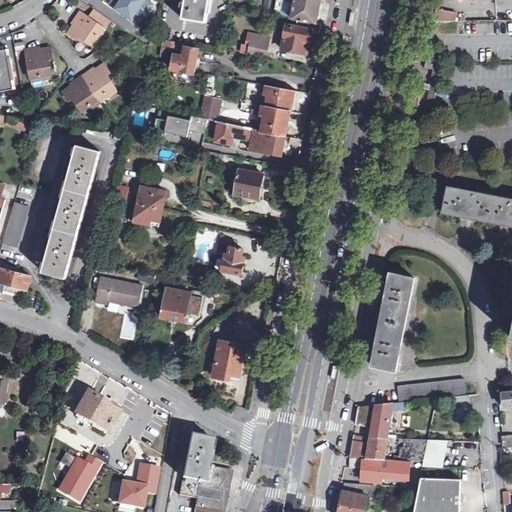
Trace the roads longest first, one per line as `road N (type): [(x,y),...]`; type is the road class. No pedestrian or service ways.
road 1 (unknown): [(64,330),(114,164),(111,141),(77,130),(63,144),(36,248),(49,304)]
road 2 (unclassified): [(0,312),(68,331),(278,450)]
road 3 (primary): [(302,456),(361,152)]
road 4 (residential): [(354,71),(330,78),(283,307),(303,330)]
road 5 (primary): [(354,71),(303,330)]
road 6 (residential): [(329,444),(374,216)]
road 7 (unclassified): [(486,374),(473,279),(443,249),(374,216)]
road 8 (unclassified): [(486,374),(498,511)]
road 9 (primary): [(303,330),(278,450)]
